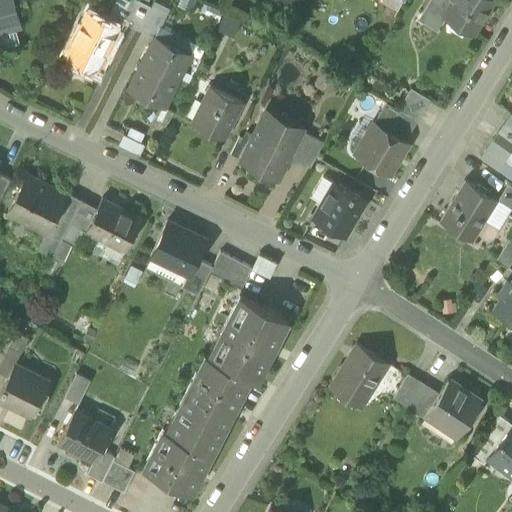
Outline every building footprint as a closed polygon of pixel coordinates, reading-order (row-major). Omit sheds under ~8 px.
[(0,0),(0,31),(16,27),(21,25),(13,0),(0,0)] [(120,20),(130,0),(129,0),(117,0),(110,15),(120,20)] [(139,30),(141,25),(151,6),(138,0),(129,0),(130,0),(120,20),(119,21),(139,30)] [(445,17),(471,31),(489,0),(427,0),(421,11),(442,23),(445,17)] [(152,4),(151,6),(141,25),(156,32),(166,11),(152,4)] [(65,54),(97,70),(118,26),(86,10),(65,54)] [(243,20),(224,11),(216,28),(234,37),(243,20)] [(21,44),(16,27),(0,31),(0,48),(0,50),(21,44)] [(155,37),(142,61),(177,79),(190,54),(155,37)] [(164,106),(177,79),(142,61),(129,88),(164,106)] [(344,77),(325,65),(314,84),(333,95),(344,77)] [(194,120),(226,135),(243,100),(211,85),(194,120)] [(411,88),(398,109),(417,120),(430,99),(411,88)] [(374,122),(386,129),(392,119),(398,109),(387,102),(374,122)] [(265,110),(303,128),(304,125),(267,106),(265,110)] [(398,109),(392,119),(412,130),(417,120),(398,109)] [(240,160),(278,178),(291,152),(302,130),(303,128),(265,110),(250,140),(241,158),(240,160)] [(405,140),(412,130),(392,119),(386,129),(405,140)] [(356,152),(390,173),(408,142),(405,140),(386,129),(374,122),(370,129),(359,147),(356,152)] [(511,139),(511,127),(505,122),(499,131),(511,139)] [(349,141),(359,147),(370,129),(360,123),(349,141)] [(291,152),(312,163),(324,141),(302,130),(291,152)] [(511,152),(511,149),(511,139),(499,131),(493,139),(511,152)] [(119,145),(139,155),(144,144),(123,134),(118,144),(119,145)] [(230,153),(241,158),(250,140),(239,135),(230,153)] [(505,160),(511,152),(493,139),(487,148),(505,160)] [(498,169),(505,160),(487,148),(480,156),(498,169)] [(498,169),(509,176),(511,171),(511,164),(505,160),(498,169)] [(0,197),(11,176),(0,170),(0,197)] [(8,209),(47,229),(60,204),(63,200),(66,193),(26,173),(8,209)] [(312,196),(322,202),(334,180),(324,174),(312,196)] [(439,220),(472,240),(498,199),(465,179),(439,220)] [(313,217),(345,235),(366,199),(334,180),(322,202),(313,217)] [(498,199),(511,207),(511,184),(508,182),(498,199)] [(122,249),(124,250),(141,217),(126,209),(124,212),(111,205),(113,202),(102,196),(92,215),(85,230),(109,242),(111,238),(124,245),(122,249)] [(60,241),(61,239),(77,207),(63,200),(60,204),(64,206),(51,231),(49,235),(60,241)] [(126,209),(113,202),(111,205),(124,212),(126,209)] [(47,229),(51,231),(64,206),(60,204),(47,229)] [(92,215),(77,207),(61,239),(72,244),(81,228),(85,230),(92,215)] [(37,247),(53,255),(60,241),(49,235),(51,231),(47,229),(8,209),(6,214),(45,234),(37,247)] [(188,273),(190,274),(198,258),(207,241),(171,222),(154,256),(188,273)] [(496,260),(508,267),(511,260),(511,236),(496,260)] [(109,242),(122,249),(124,245),(111,238),(109,242)] [(61,239),(60,241),(53,255),(64,261),(72,244),(61,239)] [(241,288),(252,268),(253,266),(221,250),(213,265),(209,272),(241,288)] [(259,254),(253,266),(252,268),(270,277),(277,263),(259,254)] [(198,293),(209,272),(213,265),(198,258),(190,274),(188,273),(183,285),(198,293)] [(495,308),(511,318),(511,282),(511,283),(508,281),(500,295),(503,297),(495,308)] [(211,355),(210,356),(249,377),(256,381),(257,379),(256,379),(287,320),(288,318),(242,295),(241,296),(244,298),(214,357),(211,355)] [(244,298),(241,296),(211,355),(214,357),(244,298)] [(0,363),(16,332),(0,324),(0,363)] [(28,339),(16,332),(0,363),(0,371),(8,375),(14,364),(15,364),(28,339)] [(331,387),(359,405),(387,361),(358,344),(331,387)] [(211,452),(249,377),(210,356),(207,354),(206,356),(209,358),(172,431),(169,429),(168,430),(168,431),(211,453),(212,452),(211,452)] [(209,358),(206,356),(169,429),(172,431),(209,358)] [(0,390),(0,397),(32,415),(46,388),(29,379),(32,374),(15,364),(14,364),(8,375),(0,390)] [(49,382),(32,374),(29,379),(46,388),(49,382)] [(394,397),(406,405),(420,382),(407,374),(394,397)] [(63,400),(77,407),(89,384),(75,376),(63,400)] [(428,413),(459,434),(481,401),(448,379),(439,393),(426,412),(428,413)] [(439,393),(420,382),(406,405),(424,418),(428,413),(426,412),(439,393)] [(93,459),(95,460),(101,448),(111,428),(75,410),(59,442),(70,447),(68,451),(79,457),(81,453),(93,459)] [(472,454),(484,463),(489,456),(488,455),(511,422),(499,413),(472,454)] [(489,456),(511,473),(511,422),(488,455),(489,456)] [(211,453),(168,431),(168,430),(165,428),(164,430),(167,432),(148,469),(145,467),(144,468),(191,492),(191,491),(210,453),(211,453)] [(167,432),(164,430),(145,467),(148,469),(167,432)] [(86,473),(102,481),(113,460),(115,456),(101,448),(95,460),(93,459),(86,473)] [(135,471),(113,460),(102,481),(124,492),(135,471)] [(16,511),(0,503),(0,511),(16,511)]
